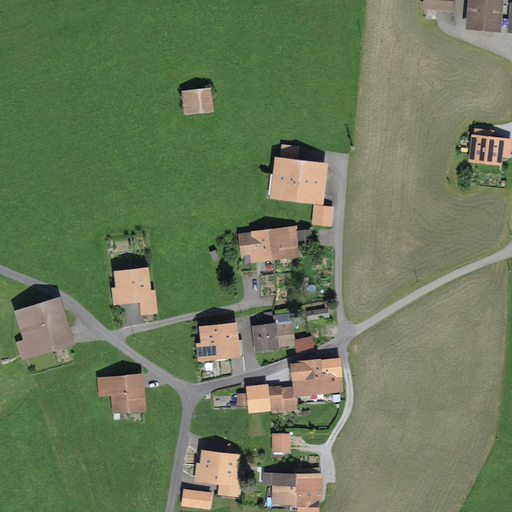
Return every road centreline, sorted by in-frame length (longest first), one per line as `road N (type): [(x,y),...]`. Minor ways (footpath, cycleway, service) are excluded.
road 1 (unclassified): [(189,393),(326,347),(426,289),(511,252)]
road 2 (unclassified): [(0,269),(59,294),(189,393)]
road 3 (unclassified): [(169,511),(189,393)]
